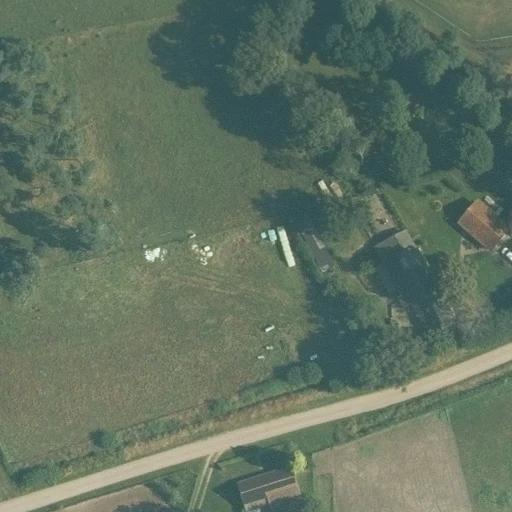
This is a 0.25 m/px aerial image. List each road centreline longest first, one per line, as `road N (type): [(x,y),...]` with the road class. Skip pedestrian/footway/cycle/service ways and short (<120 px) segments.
road 1 (unclassified): [(218,445),(511,351)]
road 2 (track): [(12,510),(218,445)]
